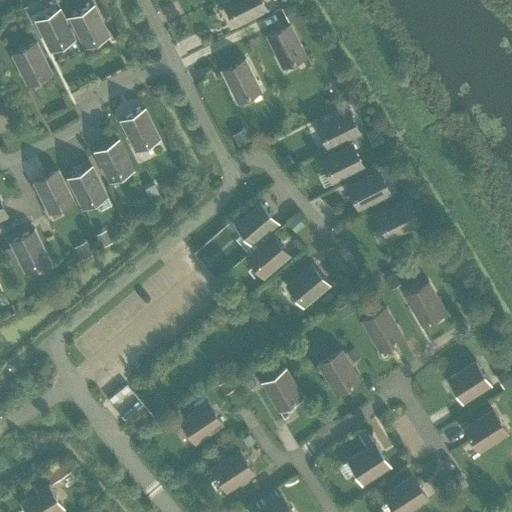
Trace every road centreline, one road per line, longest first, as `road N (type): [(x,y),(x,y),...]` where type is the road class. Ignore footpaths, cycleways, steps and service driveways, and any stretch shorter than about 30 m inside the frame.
road 1 (residential): [(70,381),(57,359),(63,325),(227,193),(226,162)]
road 2 (residential): [(330,511),(299,460),(398,392),(435,452)]
road 3 (residential): [(174,61),(105,94),(81,124),(0,157)]
road 4 (residential): [(173,511),(70,381)]
road 5 (residential): [(329,237),(260,156),(226,162)]
